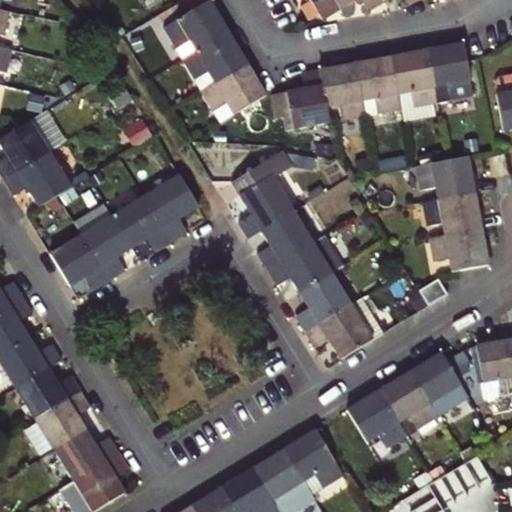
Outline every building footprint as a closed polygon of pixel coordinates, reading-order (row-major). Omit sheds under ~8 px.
[(362,0),(369,10),(385,1),(384,0),(310,0),(323,20),(358,0),(362,0)] [(190,41),(197,52),(229,32),(210,1),(165,28),(178,48),(190,41)] [(0,9),(0,34),(5,35),(10,12),(0,9)] [(216,83),(248,64),(229,32),(197,52),(184,60),(196,80),(210,72),(216,83)] [(464,43),(428,50),(435,87),(448,85),(451,101),(474,96),(464,43)] [(0,46),(0,70),(7,72),(12,49),(0,46)] [(428,50),(392,56),(399,94),(411,92),(414,107),(433,103),(438,102),(435,87),(428,50)] [(392,56),(355,63),(363,100),(376,98),(379,114),(402,110),(399,94),(392,56)] [(320,69),(328,107),(340,105),(343,120),(366,116),(363,100),(355,63),(320,69)] [(234,115),(267,95),(248,64),(216,83),(202,92),(214,112),(227,104),(234,115)] [(331,122),(328,107),(320,69),(301,72),(304,89),(270,96),(275,120),(284,118),(286,131),(331,122)] [(511,91),(497,94),(504,131),(511,129),(511,91)] [(402,110),(404,122),(436,117),(433,103),(414,107),(411,92),(399,94),(402,110)] [(366,116),(379,114),(376,98),(363,100),(366,116)] [(0,143),(8,157),(0,161),(0,172),(5,180),(50,152),(30,120),(0,138),(0,143)] [(249,238),(262,231),(294,211),(273,178),(293,166),(284,151),(232,182),(253,215),(240,223),(249,238)] [(50,152),(5,180),(14,196),(28,187),(40,208),(72,188),(50,152)] [(476,193),(469,157),(449,160),(416,167),(420,191),(436,188),(439,200),(476,193)] [(180,175),(144,197),(173,242),(188,233),(180,218),(199,206),(180,175)] [(443,223),(445,236),(482,228),(476,193),(439,200),(423,203),(427,225),(443,223)] [(173,242),(144,197),(113,216),(132,248),(147,239),(156,253),(173,242)] [(76,224),(82,235),(113,216),(107,205),(76,224)] [(294,211),(262,231),(270,245),(258,252),(268,269),(313,242),(294,211)] [(132,248),(113,216),(82,235),(110,281),(125,272),(116,257),(132,248)] [(482,228),(445,236),(429,239),(433,262),(450,259),(452,271),(489,264),(482,228)] [(110,281),(82,235),(51,255),(70,286),(85,277),(94,291),(110,281)] [(291,277),(300,292),(332,273),(345,266),(325,235),(313,242),(268,269),(278,284),(291,277)] [(296,315),(307,331),(352,304),(332,273),(300,292),(309,307),(296,315)] [(427,307),(447,295),(437,279),(418,291),(427,307)] [(0,288),(0,314),(25,299),(15,283),(2,292),(0,288)] [(363,297),(352,304),(374,339),(384,333),(363,297)] [(25,299),(0,314),(0,357),(31,338),(22,323),(35,315),(25,299)] [(342,358),(374,339),(352,304),(307,331),(316,347),(329,339),(342,358)] [(31,338),(0,357),(0,360),(18,389),(50,369),(63,361),(53,345),(40,353),(31,338)] [(475,344),(476,349),(483,383),(496,382),(499,396),(511,393),(511,338),(475,344)] [(441,351),(410,370),(431,404),(442,397),(450,410),(470,397),(441,351)] [(50,369),(18,389),(37,420),(82,392),(72,376),(59,385),(50,369)] [(410,370),(378,390),(407,437),(439,417),(431,404),(410,370)] [(378,390),(347,409),(367,443),(380,436),(388,449),(407,437),(378,390)] [(82,392),(37,420),(26,427),(45,458),(56,451),(88,431),(79,416),(92,408),(82,392)] [(315,430),(285,449),(305,482),(316,476),(324,488),(344,475),(315,430)] [(88,431),(56,451),(75,482),(121,454),(110,438),(97,447),(88,431)] [(254,468),(274,501),(285,494),(293,507),(313,494),(305,482),(285,449),(254,468)] [(74,511),(94,511),(125,493),(116,477),(129,468),(121,454),(75,482),(61,490),(74,511)] [(443,509),(443,511),(457,503),(493,482),(477,456),(427,486),(435,498),(443,509)] [(223,487),(238,511),(281,511),(274,501),(254,468),(223,487)] [(305,482),(313,494),(324,488),(316,476),(305,482)] [(427,486),(403,500),(409,511),(444,511),(443,511),(443,509),(435,498),(427,486)] [(238,511),(223,487),(190,507),(193,511),(238,511)]
